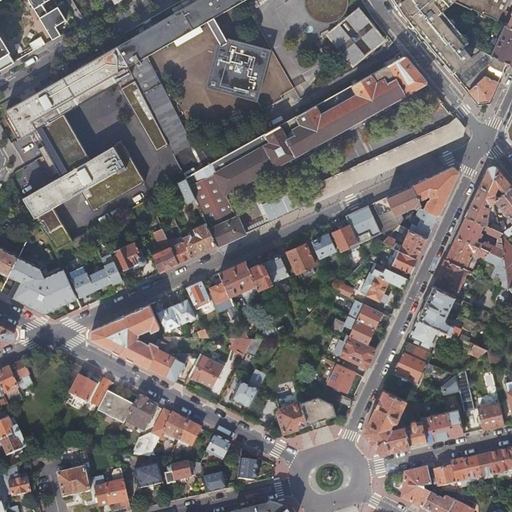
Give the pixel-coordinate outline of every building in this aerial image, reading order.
[(0,0),(0,70),(14,62),(0,36),(0,0),(29,0),(53,40),(61,35),(56,27),(66,20),(58,7),(47,13),(42,4),(48,0),(0,0)] [(196,0),(135,35),(123,42),(35,93),(21,101),(5,110),(8,115),(12,122),(9,124),(18,139),(36,127),(45,142),(30,152),(39,167),(31,171),(38,183),(46,178),(48,182),(43,185),(28,194),(23,197),(57,251),(68,244),(55,220),(48,210),(56,205),(109,175),(116,188),(109,192),(117,206),(151,186),(148,181),(146,177),(151,174),(146,165),(141,168),(138,163),(122,172),(109,148),(81,164),(79,160),(73,149),(69,143),(63,132),(60,126),(53,114),(51,111),(114,74),(128,66),(142,93),(158,123),(175,156),(194,147),(161,83),(150,63),(149,64),(145,56),(174,40),(199,25),(207,21),(221,45),(220,49),(225,50),(221,64),(217,63),(212,80),(216,81),(215,85),(236,91),(245,60),(263,65),(265,57),(262,55),(263,51),(228,41),(214,17),(242,0),(305,0),(306,1),(306,4),(307,7),(308,10),(310,14),(312,17),(315,19),(318,20),(322,22),(325,22),(328,22),(332,22),(335,20),(338,19),(340,21),(338,23),(337,25),(335,28),(334,33),(333,38),(334,43),(335,46),(337,50),(339,53),(342,55),(344,57),(347,58),(351,60),(356,60),(361,60),(365,59),(367,58),(371,55),(373,53),(375,51),(377,48),(379,43),(379,40),(379,35),(379,31),(377,27),(375,23),(371,19),(367,17),(363,15),(358,14),(353,14),(348,16),(344,18),(342,15),(344,13),(346,10),(347,6),(348,3),(347,0),(196,0)] [(392,0),(401,13),(411,26),(441,61),(451,74),(453,72),(470,57),(462,47),(467,44),(468,42),(444,11),(454,1),(454,0),(392,0)] [(454,0),(454,1),(471,10),(472,8),(497,22),(503,10),(507,0),(454,0)] [(359,7),(348,16),(353,14),(358,14),(363,15),(367,17),(359,7)] [(503,10),(497,22),(501,23),(507,12),(503,10)] [(38,17),(32,20),(40,37),(46,34),(38,17)] [(199,25),(174,40),(178,46),(203,31),(199,25)] [(326,34),(334,43),(333,38),(334,33),(335,28),(337,25),(326,34)] [(511,65),(511,63),(511,28),(507,26),(505,25),(491,55),(506,63),(511,65)] [(377,48),(375,51),(387,41),(379,31),(379,35),(379,40),(379,43),(377,48)] [(123,42),(135,35),(133,32),(121,39),(123,42)] [(31,45),(34,51),(45,44),(42,39),(31,45)] [(462,47),(470,57),(479,49),(467,44),(462,47)] [(225,50),(220,49),(217,63),(221,64),(225,50)] [(470,57),(453,72),(474,97),(478,103),(488,102),(506,63),(491,55),(479,49),(470,57)] [(414,68),(404,56),(352,86),(186,178),(197,203),(202,214),(212,209),(219,225),(209,230),(217,247),(245,234),(238,217),(237,217),(226,193),(424,83),(425,81),(414,68)] [(354,68),(365,59),(361,60),(356,60),(351,60),(347,58),(354,68)] [(255,96),(263,65),(245,60),(236,91),(255,96)] [(144,131),(158,123),(142,93),(128,66),(114,74),(144,131)] [(21,101),(35,93),(33,89),(19,97),(21,101)] [(511,110),(503,129),(504,136),(511,146),(511,110)] [(58,112),(53,114),(60,126),(64,123),(58,112)] [(464,128),(456,119),(449,125),(308,189),(314,203),(462,136),(464,128)] [(68,129),(63,132),(69,143),(74,140),(68,129)] [(78,146),(73,149),(79,160),(84,158),(78,146)] [(489,204),(493,201),(495,199),(511,186),(495,166),(488,167),(465,215),(489,226),(490,224),(486,222),(489,204)] [(425,208),(439,214),(458,173),(453,167),(413,185),(419,200),(426,196),(427,195),(428,194),(429,196),(432,197),(430,199),(428,201),(425,208)] [(197,203),(186,178),(178,183),(186,199),(188,204),(193,202),(197,211),(195,212),(198,218),(203,216),(202,214),(197,203)] [(26,191),(28,194),(43,185),(41,182),(26,191)] [(393,209),(400,225),(404,220),(401,213),(406,211),(406,209),(410,209),(411,207),(412,208),(414,207),(417,208),(419,205),(420,206),(422,205),(419,200),(413,185),(388,197),(393,209)] [(511,220),(511,186),(495,199),(511,220)] [(308,204),(300,187),(262,205),(270,221),(308,204)] [(172,197),(168,188),(162,192),(166,200),(172,197)] [(388,197),(373,203),(379,215),(393,209),(388,197)] [(48,210),(55,220),(62,216),(56,205),(48,210)] [(369,205),(347,215),(351,225),(359,243),(381,233),(369,205)] [(410,229),(428,238),(439,214),(425,208),(421,206),(417,215),(421,217),(417,226),(412,224),(410,229)] [(134,216),(131,209),(117,217),(121,223),(134,216)] [(501,235),(503,233),(489,226),(465,215),(456,236),(504,258),(501,235)] [(8,276),(0,291),(52,318),(53,318),(55,309),(78,299),(56,251),(37,221),(29,237),(23,248),(19,257),(8,276)] [(192,258),(217,247),(209,230),(206,223),(194,229),(197,234),(192,236),(191,234),(183,238),(184,241),(192,258)] [(332,233),(340,251),(359,243),(351,225),(332,233)] [(509,288),(511,285),(511,247),(505,239),(511,233),(511,232),(510,231),(511,229),(511,225),(503,233),(501,235),(504,258),(507,289),(509,288)] [(193,227),(180,232),(183,238),(191,234),(192,236),(197,234),(194,229),(193,227)] [(400,250),(418,258),(428,238),(410,229),(405,227),(403,231),(408,233),(402,245),(396,242),(394,247),(400,250)] [(171,247),(163,229),(154,233),(160,245),(165,246),(163,251),(153,256),(160,272),(179,264),(171,247)] [(92,240),(89,233),(73,242),(76,249),(92,240)] [(23,248),(29,237),(24,234),(18,245),(23,248)] [(317,252),(320,257),(336,250),(328,234),(320,238),(320,237),(312,240),(313,242),(317,252)] [(504,258),(456,236),(445,259),(466,269),(472,257),(470,256),(471,254),(473,255),(474,252),(476,254),(496,264),(495,267),(493,276),(494,279),(501,280),(503,281),(501,286),(507,289),(504,258)] [(152,238),(146,241),(150,250),(156,247),(152,238)] [(179,264),(192,258),(184,241),(171,247),(179,264)] [(311,255),(317,252),(313,242),(306,245),(306,243),(288,252),(297,273),(300,271),(301,274),(314,268),(312,266),(315,264),(311,255)] [(133,243),(116,251),(125,270),(140,263),(141,265),(143,264),(144,264),(144,263),(144,262),(143,261),(142,260),(143,259),(139,250),(136,251),(133,243)] [(0,271),(8,276),(19,257),(0,246),(0,271)] [(362,251),(366,259),(371,254),(372,253),(368,249),(366,249),(362,251)] [(395,267),(393,271),(401,275),(403,271),(411,274),(418,258),(400,250),(393,264),(393,266),(395,267)] [(366,259),(375,263),(377,259),(377,257),(371,254),(366,259)] [(265,262),(274,282),(289,275),(280,255),(265,262)] [(366,259),(334,290),(342,293),(352,283),(354,284),(375,263),(366,259)] [(445,259),(437,277),(450,283),(448,285),(458,290),(467,270),(466,269),(445,259)] [(114,261),(104,266),(106,268),(113,283),(114,285),(120,282),(121,284),(124,283),(123,280),(114,261)] [(246,261),(220,273),(224,282),(230,296),(243,290),(256,284),(250,269),(246,261)] [(258,289),(274,282),(265,262),(250,269),(256,284),(258,289)] [(113,283),(106,268),(88,276),(95,291),(113,283)] [(389,280),(405,288),(409,278),(401,275),(393,271),(385,268),(383,272),(375,268),(373,273),(377,275),(375,280),(368,277),(361,291),(379,301),(389,280)] [(88,276),(86,272),(72,279),(81,298),(95,291),(88,276)] [(202,281),(187,287),(194,304),(209,297),(202,281)] [(224,282),(207,289),(214,304),(231,297),(230,296),(224,282)] [(256,284),(243,290),(249,304),(262,298),(258,289),(256,284)] [(510,312),(507,289),(501,286),(500,285),(493,300),(497,308),(511,314),(510,312)] [(418,318),(440,328),(451,333),(454,325),(446,321),(446,318),(455,297),(433,286),(418,318)] [(188,299),(173,306),(181,324),(196,317),(188,299)] [(150,304),(92,331),(92,338),(148,367),(165,336),(150,304)] [(365,304),(357,320),(375,328),(382,312),(365,304)] [(181,324),(173,306),(158,313),(166,331),(181,324)] [(357,320),(348,316),(345,323),(336,319),(332,328),(341,332),(344,325),(353,329),(350,336),(367,344),(375,328),(357,320)] [(418,318),(409,336),(420,341),(418,345),(430,350),(440,328),(418,318)] [(13,332),(0,325),(0,344),(13,339),(13,332)] [(454,325),(451,333),(457,336),(461,328),(454,325)] [(177,331),(180,337),(187,337),(183,328),(177,331)] [(208,334),(205,328),(198,331),(201,338),(209,338),(208,334)] [(269,332),(272,339),(281,340),(276,329),(269,332)] [(226,330),(208,334),(209,338),(211,338),(230,338),(226,330)] [(165,336),(148,367),(166,377),(176,358),(176,357),(163,351),(167,344),(169,344),(171,339),(177,341),(186,340),(187,337),(180,337),(165,336)] [(350,336),(347,342),(340,339),(334,353),(367,368),(376,348),(367,344),(350,336)] [(230,338),(211,338),(237,351),(243,339),(230,338)] [(243,339),(237,351),(245,354),(246,352),(253,339),(243,339)] [(253,339),(246,352),(253,356),(262,339),(253,339)] [(402,351),(427,362),(431,353),(407,341),(402,351)] [(470,353),(478,357),(487,350),(474,344),(470,353)] [(494,344),(487,350),(490,363),(498,361),(494,344)] [(478,357),(455,376),(458,387),(465,385),(465,382),(472,381),(471,377),(477,375),(477,372),(484,370),(483,367),(490,366),(490,363),(487,350),(478,357)] [(402,351),(393,371),(418,382),(424,369),(427,362),(402,351)] [(225,366),(201,354),(189,376),(213,388),(225,366)] [(176,358),(166,377),(176,382),(185,363),(176,358)] [(357,373),(331,361),(330,364),(335,367),(328,382),(348,392),(357,373)] [(7,404),(9,406),(23,399),(19,391),(33,385),(23,362),(0,372),(0,387),(3,395),(5,398),(7,404)] [(434,365),(427,362),(424,369),(431,372),(434,365)] [(83,367),(75,363),(70,373),(68,372),(60,389),(69,394),(79,375),(83,367)] [(250,384),(259,388),(266,375),(257,371),(250,384)] [(79,375),(69,394),(74,396),(69,404),(78,409),(83,401),(88,403),(98,385),(79,375)] [(455,376),(442,387),(444,394),(459,390),(458,387),(455,376)] [(112,383),(104,379),(93,401),(101,405),(106,393),(108,391),(112,383)] [(249,407),(259,388),(250,384),(249,385),(241,381),(232,398),(249,407)] [(384,390),(398,397),(400,391),(399,387),(388,382),(384,390)] [(275,394),(280,409),(282,408),(281,406),(283,402),(299,397),(296,388),(275,394)] [(418,406),(398,397),(384,390),(365,432),(382,453),(427,443),(422,421),(417,422),(416,421),(415,421),(411,422),(410,423),(411,425),(393,429),(390,427),(393,422),(396,421),(404,405),(420,412),(418,406)] [(101,405),(98,410),(124,424),(126,420),(134,405),(108,391),(106,393),(101,405)] [(337,402),(349,407),(352,400),(343,395),(339,397),(337,402)] [(134,405),(126,420),(144,430),(148,423),(149,423),(150,423),(155,413),(155,412),(154,411),(157,407),(158,408),(159,407),(139,396),(134,405)] [(298,427),(308,424),(301,403),(299,397),(283,402),(281,406),(282,408),(280,409),(278,413),(284,433),(299,429),(298,427)] [(301,403),(308,424),(337,415),(333,404),(318,397),(301,403)] [(478,408),(483,430),(503,425),(499,403),(478,408)] [(139,439),(131,454),(150,457),(159,439),(172,414),(164,409),(152,433),(139,439)] [(422,421),(427,443),(463,434),(457,410),(437,414),(437,411),(434,412),(434,415),(421,418),(422,421)] [(172,414),(159,439),(163,441),(166,434),(178,440),(188,422),(172,414)] [(0,421),(0,439),(0,440),(20,431),(17,425),(13,427),(8,417),(0,421)] [(200,428),(188,422),(178,440),(179,441),(180,440),(191,446),(200,428)] [(20,431),(0,440),(7,456),(27,446),(20,431)] [(230,444),(215,436),(207,452),(222,460),(230,444)] [(66,442),(66,446),(75,447),(77,447),(78,448),(82,441),(78,439),(76,443),(66,442)] [(57,444),(56,445),(55,452),(74,455),(75,447),(66,446),(57,444)] [(241,459),(242,450),(234,445),(230,467),(239,469),(241,459)] [(175,446),(169,459),(173,460),(179,448),(175,446)] [(78,448),(77,447),(80,461),(88,459),(86,449),(78,448)] [(488,454),(492,474),(493,476),(511,470),(507,449),(488,454)] [(476,457),(480,477),(492,474),(488,454),(476,457)] [(463,459),(468,480),(480,477),(476,457),(463,459)] [(239,469),(238,479),(253,481),(254,473),(257,474),(259,461),(241,459),(239,469)] [(452,466),(456,483),(468,480),(463,459),(451,462),(452,466)] [(171,467),(167,468),(169,473),(166,474),(168,484),(175,482),(175,480),(192,477),(188,462),(171,466),(171,467)] [(196,478),(203,476),(201,463),(193,462),(196,476),(196,478)] [(139,489),(163,483),(159,464),(134,469),(139,489)] [(11,492),(12,496),(31,491),(27,474),(20,475),(19,475),(17,465),(1,473),(6,494),(11,492)] [(434,466),(427,468),(431,485),(435,484),(435,483),(437,483),(438,487),(456,483),(452,466),(435,470),(434,466)] [(85,467),(58,474),(63,498),(90,491),(85,467)] [(427,468),(405,473),(402,498),(422,509),(430,493),(424,490),(424,487),(431,485),(427,468)] [(92,478),(99,507),(109,505),(125,502),(126,506),(129,505),(121,469),(114,470),(112,474),(114,482),(105,484),(103,475),(92,478)] [(0,473),(0,503),(8,501),(6,494),(1,473),(0,473)] [(204,477),(207,493),(227,489),(223,473),(204,477)] [(430,493),(422,509),(427,511),(448,511),(454,500),(447,496),(445,500),(430,493)] [(454,500),(448,511),(473,511),(474,510),(454,500)] [(8,501),(0,503),(0,511),(5,511),(6,510),(10,509),(10,508),(8,501)] [(285,511),(278,502),(236,511),(285,511)]
